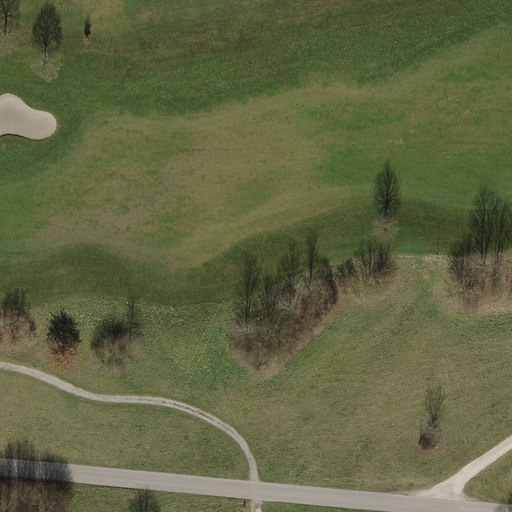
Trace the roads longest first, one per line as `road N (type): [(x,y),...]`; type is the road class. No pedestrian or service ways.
road 1 (unclassified): [(0,462),(467,511)]
road 2 (track): [(254,511),(254,469),(239,440),(203,418),(170,404),(102,405),(0,368)]
